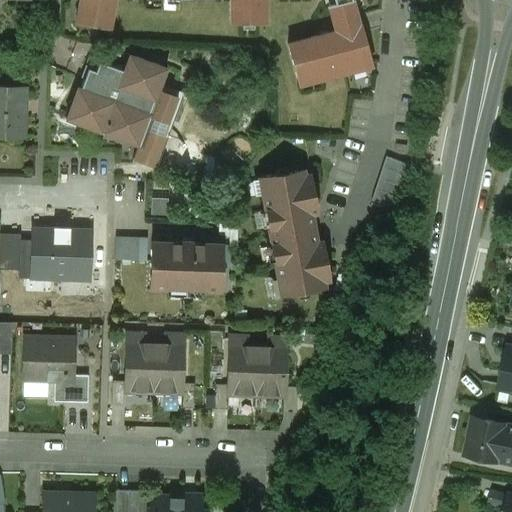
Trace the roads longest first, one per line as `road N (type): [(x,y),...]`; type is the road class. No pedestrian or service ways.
road 1 (secondary): [(393,511),(509,0)]
road 2 (residential): [(0,452),(247,458),(247,511)]
